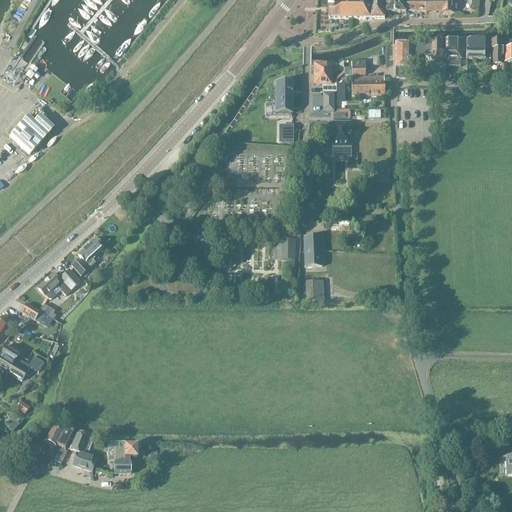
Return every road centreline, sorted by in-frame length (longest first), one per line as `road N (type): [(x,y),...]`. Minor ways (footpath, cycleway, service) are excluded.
road 1 (residential): [(472,511),(434,416),(405,307),(391,83)]
road 2 (tertiary): [(0,302),(97,216),(271,25)]
road 3 (residential): [(511,19),(384,22),(306,40)]
road 4 (residential): [(511,85),(391,83)]
